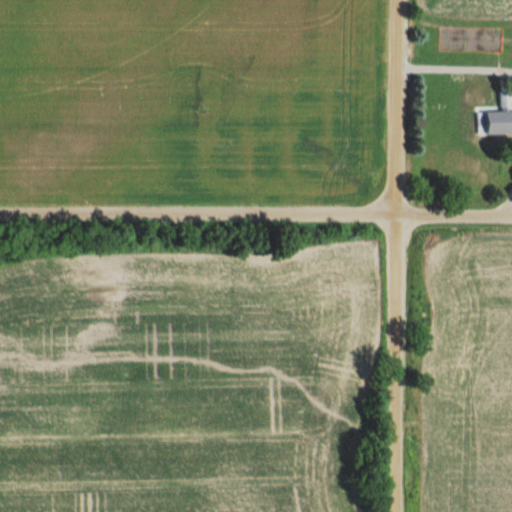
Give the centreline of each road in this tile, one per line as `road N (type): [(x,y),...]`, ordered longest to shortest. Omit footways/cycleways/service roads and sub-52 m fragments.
road 1 (residential): [(390,511),(394,0)]
road 2 (residential): [(0,215),(511,217)]
